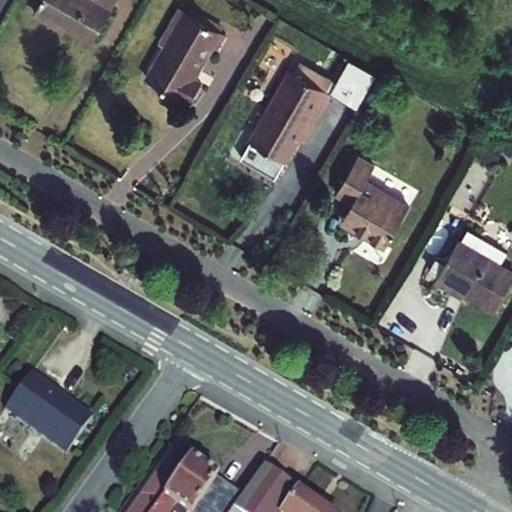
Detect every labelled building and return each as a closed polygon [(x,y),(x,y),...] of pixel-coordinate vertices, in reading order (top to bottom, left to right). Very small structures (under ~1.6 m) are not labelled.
[(44,0),(37,14),(59,28),(92,43),(116,0),(44,0)] [(162,42),(146,74),(192,96),(208,68),(226,34),(180,9),(162,42)] [(378,74),(349,56),(334,92),(357,106),(378,74)] [(291,67),(243,152),(277,175),(303,138),(334,92),(291,67)] [(374,235),(388,242),(414,198),(374,174),(376,162),(360,152),(339,191),(353,202),(346,220),(363,233),(374,235)] [(511,267),(462,239),(438,278),(447,285),(499,313),(511,289),(511,267)] [(31,374),(5,410),(66,454),(91,418),(31,374)] [(129,511),(230,511),(242,497),(175,449),(129,511)] [(323,511),(262,468),(242,497),(230,511),(323,511)]
